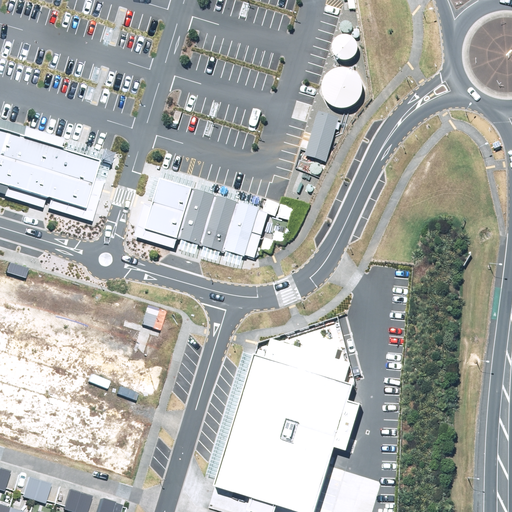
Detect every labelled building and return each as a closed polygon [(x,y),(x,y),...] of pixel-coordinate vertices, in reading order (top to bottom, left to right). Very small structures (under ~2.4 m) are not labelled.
[(356,56),(359,53),(361,49),(361,44),(359,40),(357,37),(353,35),(349,34),(345,34),(341,36),(338,39),(336,42),(336,46),(336,50),(338,54),(341,56),(344,58),(348,59),(353,58),(356,56)] [(360,102),(365,96),(367,90),(367,82),(365,75),(360,70),(354,66),(347,64),(340,65),(334,68),(328,73),(325,79),(324,86),(325,93),(328,99),(333,103),(340,106),(347,107),(354,106),(360,102)] [(318,110),(305,153),(326,159),(339,115),(318,110)] [(99,159),(0,128),(0,180),(84,207),(99,159)] [(165,177),(150,226),(248,255),(263,206),(165,177)] [(256,353),(215,484),(251,495),(247,508),(260,511),(273,511),(276,504),(305,511),(314,511),(335,445),(347,449),(362,402),(360,402),(349,398),(354,383),(256,353)] [(139,397),(136,407),(156,414),(159,403),(139,397)] [(9,419),(0,415),(0,424),(6,427),(9,419)] [(151,430),(131,424),(127,434),(148,440),(151,430)] [(12,471),(0,467),(0,489),(6,491),(12,471)] [(50,484),(28,477),(22,496),(44,503),(50,484)] [(86,511),(91,498),(68,490),(61,508),(72,511),(86,511)] [(119,511),(121,507),(100,500),(95,511),(119,511)]
